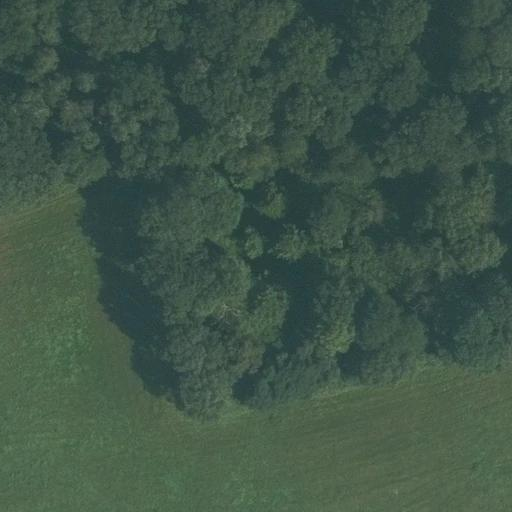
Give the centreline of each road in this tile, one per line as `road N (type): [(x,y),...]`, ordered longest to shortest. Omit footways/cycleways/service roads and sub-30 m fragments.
road 1 (track): [(296,110),(0,186)]
road 2 (track): [(511,79),(296,110)]
